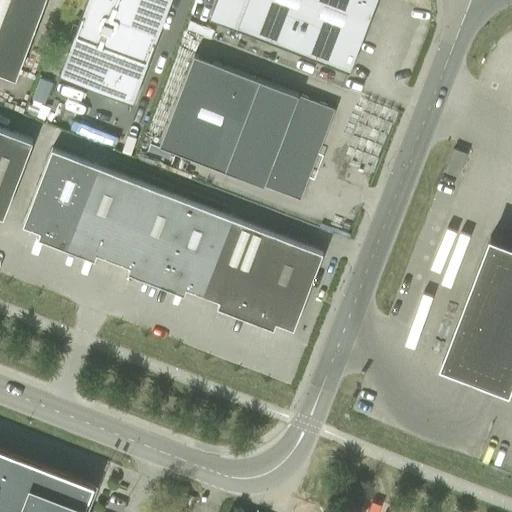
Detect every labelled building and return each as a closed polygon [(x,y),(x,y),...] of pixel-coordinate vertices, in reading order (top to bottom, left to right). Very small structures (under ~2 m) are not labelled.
[(0,0),(0,69),(16,76),(44,0),(0,0)] [(87,0),(59,74),(133,102),(171,0),(87,0)] [(215,0),(210,16),(350,69),(376,0),(215,0)] [(194,53),(160,143),(301,198),(335,107),(194,53)] [(0,125),(0,213),(4,215),(33,138),(0,125)] [(98,163),(53,146),(23,223),(69,240),(98,163)] [(445,170),(458,175),(467,152),(454,147),(445,170)] [(114,257),(143,181),(98,163),(69,240),(114,257)] [(159,275),(159,273),(188,198),(143,181),(114,257),(159,275)] [(203,292),(204,290),(233,215),(188,198),(159,273),(159,275),(203,292)] [(233,215),(204,290),(203,292),(248,309),(278,232),(233,215)] [(248,309),(294,327),(323,250),(278,232),(248,309)] [(511,243),(490,236),(442,361),(508,387),(511,375),(511,243)] [(0,511),(78,511),(84,497),(75,479),(0,449),(0,511)]
